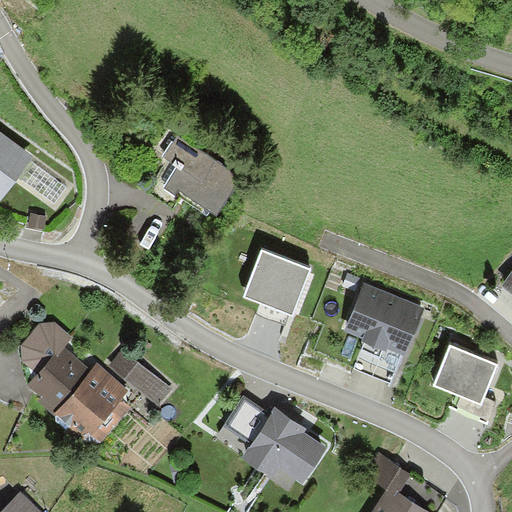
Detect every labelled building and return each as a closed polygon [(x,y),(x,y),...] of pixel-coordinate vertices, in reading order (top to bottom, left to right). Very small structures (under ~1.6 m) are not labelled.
[(0,189),(27,153),(0,134),(0,189)] [(179,162),(164,184),(176,192),(180,185),(217,210),(241,175),(201,147),(197,154),(173,137),(163,151),(179,162)] [(308,270),(264,253),(247,295),(292,313),(308,270)] [(423,308),(366,286),(349,329),(406,351),(423,308)] [(90,365),(65,342),(73,334),(55,319),(42,320),(22,338),(22,352),(37,365),(27,376),(42,389),(38,393),(54,407),(56,405),(70,417),(66,421),(64,423),(79,437),(89,426),(101,436),(132,403),(122,394),(128,387),(97,358),(90,365)] [(124,346),(110,362),(159,403),(172,387),(124,346)] [(496,366),(452,347),(437,384),(481,403),(496,366)] [(310,425),(275,403),(244,451),(277,472),(282,465),(303,478),(326,443),(307,431),(310,425)] [(70,417),(56,405),(56,413),(66,421),(70,417)] [(89,426),(79,437),(81,439),(99,438),(101,436),(89,426)] [(386,485),(394,490),(405,471),(378,454),(367,473),(386,485)] [(386,485),(368,511),(430,511),(394,490),(386,485)] [(44,511),(20,487),(0,506),(0,511),(44,511)]
